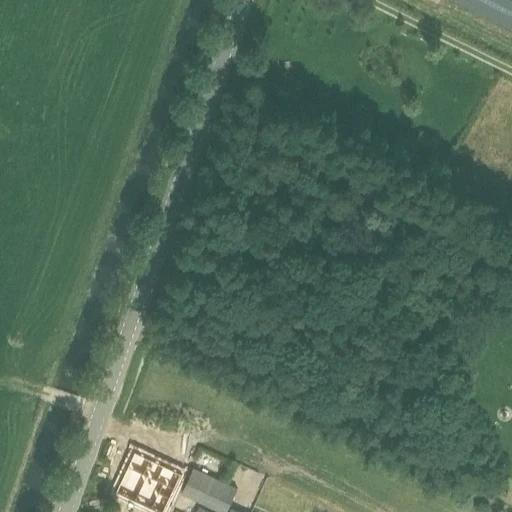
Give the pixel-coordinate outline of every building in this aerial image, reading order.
[(511,0),(458,0),(511,27),(511,0)] [(184,463),(140,448),(125,494),(168,508),(184,463)] [(250,451),(240,473),(262,483),(271,461),(250,451)] [(193,465),(180,492),(221,511),(224,511),(237,486),(193,465)] [(155,511),(125,498),(120,508),(128,511),(155,511)]
